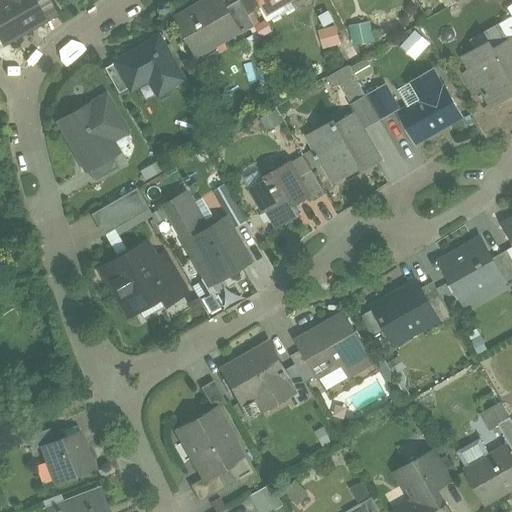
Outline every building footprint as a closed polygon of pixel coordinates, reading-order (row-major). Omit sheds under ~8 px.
[(0,0),(0,36),(4,43),(47,19),(35,0),(0,0)] [(213,0),(194,11),(193,10),(179,18),(200,56),(201,55),(200,53),(240,31),(241,30),(229,8),(223,0),(213,0)] [(261,0),(241,0),(242,1),(250,15),(265,6),(261,0)] [(250,15),(242,1),(229,8),(241,30),(240,31),(242,35),(256,26),(250,15)] [(511,18),(500,25),(511,45),(511,44),(511,18)] [(351,25),(355,45),(376,42),(373,21),(351,25)] [(323,47),(342,45),(340,26),(321,28),(323,47)] [(417,59),(432,43),(418,29),(402,46),(417,59)] [(161,36),(115,61),(116,62),(130,86),(131,88),(154,75),(163,91),(185,79),(161,36)] [(511,44),(511,45),(497,53),(492,46),(468,60),(475,73),(468,77),(477,92),(484,88),(488,94),(486,95),(488,98),(490,97),(493,103),(511,92),(511,44)] [(130,86),(116,62),(106,68),(119,92),(130,86)] [(434,72),(413,84),(424,102),(401,115),(417,143),(462,117),(446,89),(444,90),(434,72)] [(401,111),(385,84),(367,95),(368,97),(382,122),(401,111)] [(106,94),(59,121),(86,170),(88,169),(113,155),(119,151),(109,135),(124,126),(106,94)] [(368,97),(353,106),(367,131),(382,122),(368,97)] [(340,127),(338,123),(313,138),(319,148),(315,150),(318,155),(316,156),(318,159),(320,159),(324,165),(327,163),(336,178),(359,165),(361,169),(378,159),(355,119),(340,127)] [(113,155),(88,169),(95,180),(119,166),(113,155)] [(293,161),(265,177),(267,180),(250,190),(263,214),(268,212),(278,229),(301,216),(296,206),(312,196),(313,196),(303,177),(293,161)] [(327,195),(314,171),(303,177),(313,196),(312,196),(315,202),(327,195)] [(137,188),(102,208),(114,229),(148,209),(137,188)] [(227,221),(207,232),(186,193),(165,205),(208,281),(248,259),(227,221)] [(233,194),(221,201),(236,228),(248,221),(233,194)] [(482,242),(443,265),(464,303),(466,302),(463,297),(500,276),(498,273),(499,273),(492,260),(482,242)] [(146,247),(105,270),(129,311),(161,292),(165,300),(185,289),(164,252),(153,259),(146,247)] [(511,256),(508,250),(492,260),(499,273),(498,273),(500,276),(505,284),(511,280),(511,256)] [(418,282),(375,307),(391,336),(412,324),(417,332),(438,319),(439,319),(422,289),(418,282)] [(454,317),(434,282),(422,289),(439,319),(438,319),(441,325),(454,317)] [(346,315),(298,343),(302,350),(318,377),(341,363),(349,377),(373,363),(346,315)] [(271,344),(254,354),(255,355),(245,360),(244,359),(223,371),(241,403),(263,390),(272,406),(266,409),(267,410),(295,394),(298,392),(287,372),(271,344)] [(318,377),(302,350),(292,356),(298,366),(308,383),(318,377)] [(308,383),(298,366),(287,372),(298,392),(295,394),(302,406),(316,398),(308,383)] [(227,403),(214,380),(202,388),(214,410),(217,408),(217,409),(227,403)] [(214,410),(179,430),(206,477),(206,478),(217,472),(244,456),(217,409),(217,408),(214,410)] [(511,418),(500,424),(511,446),(511,418)] [(51,428),(27,437),(32,451),(42,446),(42,445),(55,440),(51,428)] [(55,440),(42,445),(42,446),(56,482),(94,468),(79,430),(55,440)] [(511,456),(507,447),(467,470),(486,503),(511,488),(511,456)] [(438,450),(420,460),(427,473),(429,472),(437,488),(454,478),(438,450)] [(206,477),(192,484),(201,501),(225,487),(217,472),(206,478),(206,477)] [(427,473),(410,483),(420,499),(397,511),(450,511),(437,488),(429,472),(427,473)] [(365,480),(352,487),(361,503),(374,496),(365,480)] [(273,484),(251,496),(260,511),(274,511),(285,506),(273,484)] [(104,511),(98,493),(54,510),(54,511),(104,511)] [(381,511),(373,497),(361,504),(365,511),(367,510),(367,511),(381,511)]
